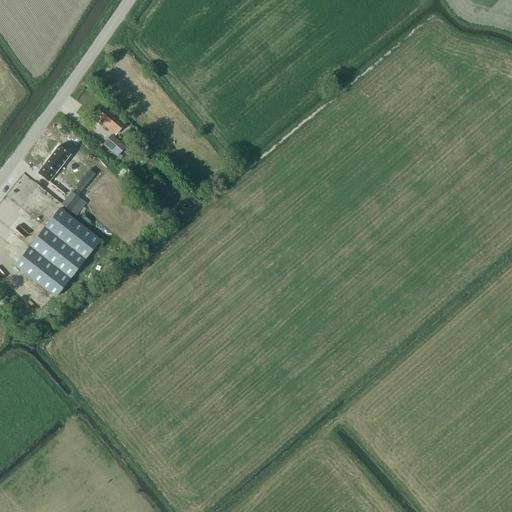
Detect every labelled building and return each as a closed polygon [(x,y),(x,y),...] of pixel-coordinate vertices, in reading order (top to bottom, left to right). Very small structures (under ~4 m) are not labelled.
[(102,124),(113,133),(115,131),(117,133),(126,123),(113,111),(112,114),(102,106),(95,114),(99,117),(95,122),(100,127),(102,124)] [(111,136),(103,145),(92,136),(89,139),(114,160),(125,147),(111,136)] [(59,145),(37,173),(48,182),(70,154),(59,145)] [(155,156),(150,161),(155,166),(160,161),(155,156)] [(142,181),(137,177),(133,181),(138,185),(142,181)] [(71,191),(61,204),(70,211),(80,198),(71,191)] [(15,265),(55,297),(99,240),(59,208),(15,265)]
